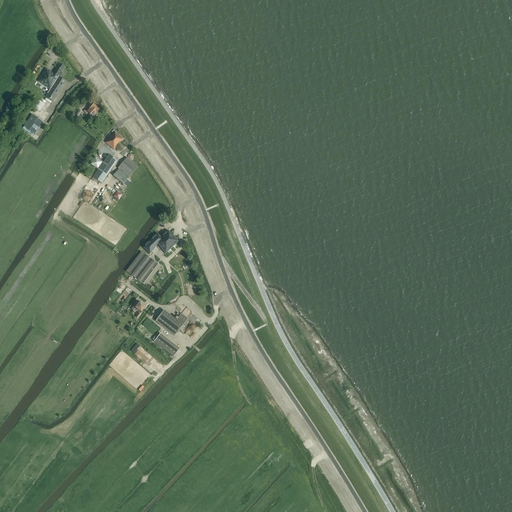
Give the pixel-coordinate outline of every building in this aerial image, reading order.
[(45,95),(48,97),(54,101),(67,82),(58,76),(64,68),(61,65),(54,75),(50,72),(49,73),(46,70),(38,81),(49,89),(45,95)] [(91,109),(87,109),(84,111),(86,114),(90,113),(93,118),(97,115),(96,114),(100,110),(94,105),(91,109)] [(39,129),(44,122),(32,114),(24,127),(35,134),(37,131),(37,130),(38,131),(38,130),(38,129),(39,129)] [(115,132),(105,143),(109,145),(107,147),(112,152),(114,150),(123,139),(115,132)] [(94,178),(103,184),(119,161),(110,155),(94,178)] [(127,158),(120,165),(118,168),(129,178),(138,167),(127,158)] [(113,176),(123,184),(127,179),(128,178),(118,170),(113,176)] [(168,230),(154,242),(163,253),(177,241),(168,230)] [(127,271),(146,286),(161,266),(141,252),(127,271)] [(189,295),(202,310),(210,303),(196,288),(189,295)] [(145,307),(137,300),(133,306),(134,307),(132,309),(133,310),(133,311),(135,309),(138,311),(141,313),(145,307)] [(172,333),(171,335),(174,337),(184,324),(187,320),(188,319),(182,314),(177,320),(164,311),(156,321),(172,333)] [(193,319),(185,327),(190,332),(198,323),(193,319)] [(132,347),(146,360),(145,360),(150,364),(156,357),(138,341),(132,347)]
